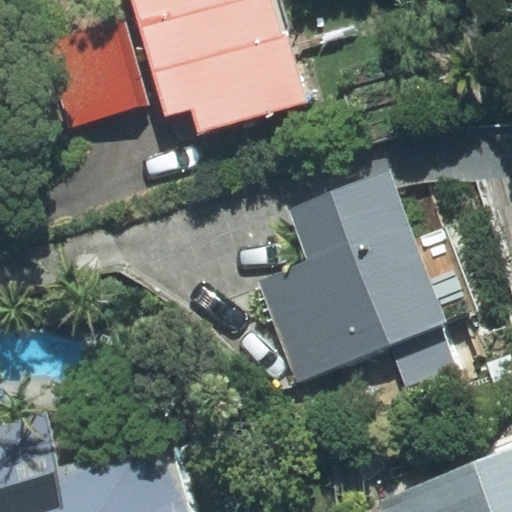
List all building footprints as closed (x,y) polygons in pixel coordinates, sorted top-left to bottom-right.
[(195,150),(306,119),(287,50),(270,55),(254,0),(124,0),(163,136),(189,128),(195,150)] [(68,139),(138,120),(114,32),(44,52),(68,139)] [(444,341),(388,185),(287,220),(306,273),(258,290),(296,393),(444,341)] [(0,434),(0,511),(186,511),(170,449),(61,478),(47,422),(0,434)] [(511,511),(511,466),(379,511),(511,511)]
